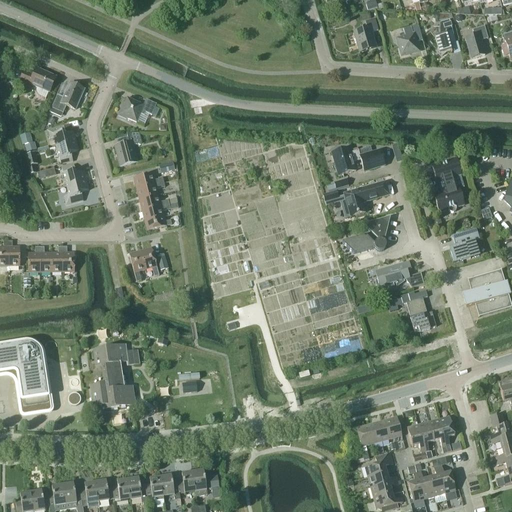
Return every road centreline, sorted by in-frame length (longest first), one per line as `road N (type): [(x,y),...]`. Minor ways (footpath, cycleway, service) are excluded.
road 1 (tertiary): [(0,443),(222,433),(453,378)]
road 2 (unclassified): [(511,118),(233,103),(118,58)]
road 3 (residential): [(0,228),(24,236),(110,232),(91,127),(106,87)]
road 4 (residential): [(511,77),(328,70),(306,0)]
road 5 (residential): [(470,511),(459,472),(476,468),(453,378)]
road 6 (residential): [(471,372),(436,256),(417,248)]
road 7 (unclassified): [(118,58),(0,6)]
